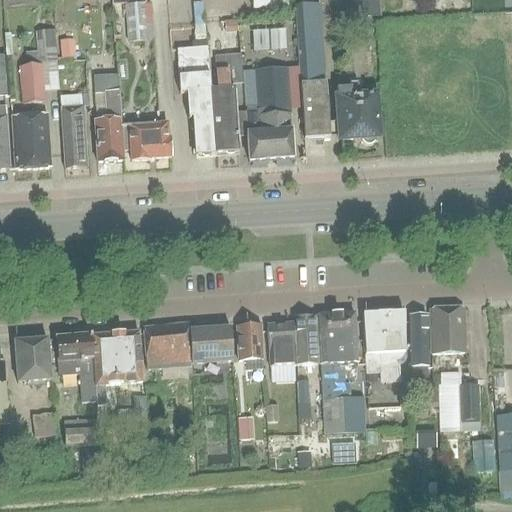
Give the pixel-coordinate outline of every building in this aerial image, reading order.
[(287,9),(286,0),(251,0),(252,11),(287,9)] [(352,0),(354,21),(380,18),(378,0),(352,0)] [(318,6),(294,8),(303,142),(329,140),(327,100),(326,100),(325,85),(319,6),(318,6)] [(224,23),(224,35),(238,34),(237,22),(224,23)] [(31,68),(18,69),(22,106),(45,104),(44,94),(42,64),(55,63),(57,62),(55,32),(35,34),(37,54),(29,54),(31,68)] [(73,42),(60,43),(61,64),(75,62),(73,42)] [(187,119),(191,118),(191,120),(189,122),(190,128),(192,130),(194,156),(214,154),(209,92),(205,47),(175,50),(179,93),(185,93),(187,119)] [(209,92),(214,154),(216,154),(238,152),(233,87),(242,86),(240,56),(214,58),(216,92),(209,92)] [(6,59),(0,59),(0,173),(8,173),(4,100),(8,100),(6,59)] [(290,133),(286,78),(285,69),(252,71),(256,114),(245,115),(247,136),(246,136),(248,164),(292,161),(290,133)] [(122,163),(122,154),(120,129),(117,77),(92,79),(95,123),(93,123),(96,165),(102,165),(102,166),(117,165),(117,164),(122,163)] [(358,86),(349,87),(349,93),(336,94),(340,143),(364,141),(364,144),(366,145),(368,146),(370,145),(372,145),(374,143),(373,140),(377,140),(374,97),(359,98),(358,86)] [(64,172),(86,170),(82,108),(60,110),(64,172)] [(46,171),(50,170),(47,118),(11,120),(14,173),(46,171)] [(167,126),(120,129),(122,154),(130,153),(131,164),(149,163),(149,161),(170,160),(169,140),(168,140),(167,126)] [(464,355),(462,311),(459,311),(430,311),(431,356),(464,355)] [(404,355),(404,352),(403,314),(362,317),(364,358),(365,377),(381,376),(382,384),(401,383),(399,360),(401,360),(403,355),(404,355)] [(356,365),(353,317),(353,316),(317,318),(320,368),(324,438),(365,436),(363,400),(350,400),(349,386),(344,386),(343,366),(356,365)] [(427,370),(426,318),(409,319),(411,370),(411,382),(428,381),(427,370)] [(316,366),(314,320),(293,321),(293,326),(295,368),(302,367),(316,366)] [(190,370),(190,369),(188,333),(188,326),(142,331),(145,360),(146,373),(190,370)] [(295,368),(293,326),(267,328),(268,355),(269,369),(295,368)] [(262,372),(262,363),(260,328),(235,330),(237,363),(245,363),(245,373),(262,372)] [(229,330),(188,333),(190,369),(232,366),(229,330)] [(142,386),(138,335),(111,337),(91,339),(96,404),(96,409),(106,408),(104,389),(115,388),(132,387),(142,386)] [(96,404),(91,339),(91,338),(55,341),(57,365),(56,365),(57,376),(61,379),(78,378),(81,405),(96,404)] [(50,384),(47,342),(13,344),(17,387),(50,384)] [(308,383),(296,384),(296,406),(309,406),(308,383)] [(479,423),(478,387),(458,387),(459,423),(479,423)] [(440,394),(427,395),(427,412),(440,411),(440,394)] [(145,399),(132,400),(134,440),(147,439),(145,399)] [(258,408),(255,411),(255,415),(258,418),(262,418),(265,415),(264,411),(262,408),(258,408)] [(264,409),(264,411),(265,415),(265,425),(278,425),(277,408),(264,409)] [(53,416),(32,418),(34,452),(56,450),(53,416)] [(511,474),(511,418),(496,419),(499,476),(511,474)] [(252,420),(237,420),(238,443),(252,442),(252,420)] [(89,429),(63,431),(64,451),(98,448),(97,436),(97,429),(89,429)] [(105,436),(97,436),(98,448),(106,448),(105,436)] [(494,443),(472,443),(473,476),(495,475),(494,443)] [(139,464),(139,449),(122,448),(121,464),(139,464)] [(298,457),(298,470),(310,469),(310,457),(298,457)] [(99,469),(82,470),(83,488),(100,487),(99,469)] [(438,485),(421,486),(421,500),(439,500),(438,485)]
